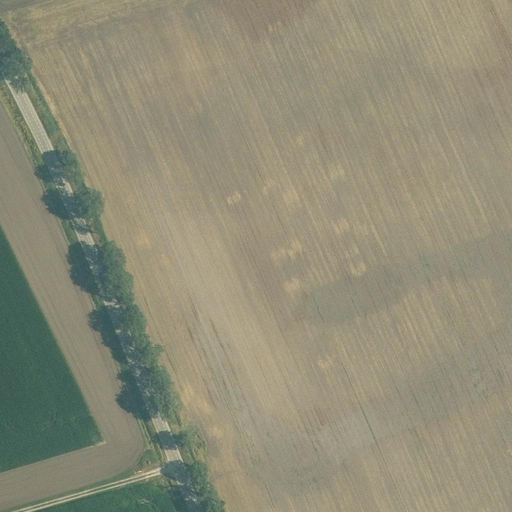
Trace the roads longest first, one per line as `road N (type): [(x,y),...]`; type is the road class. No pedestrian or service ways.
road 1 (tertiary): [(196,511),(0,49)]
road 2 (track): [(177,466),(20,511)]
